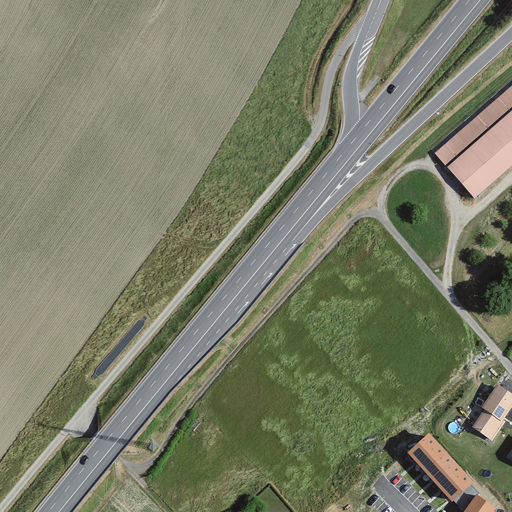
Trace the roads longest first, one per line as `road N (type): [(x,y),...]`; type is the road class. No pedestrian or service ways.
road 1 (track): [(78,416),(125,463),(149,462),(222,366),(366,213),(383,220),(497,352)]
road 2 (track): [(368,30),(353,34),(339,55),(307,146),(0,510)]
road 3 (primary): [(282,233),(53,511)]
road 4 (primary): [(282,233),(373,162),(511,33)]
road 5 (primary): [(474,0),(354,146)]
